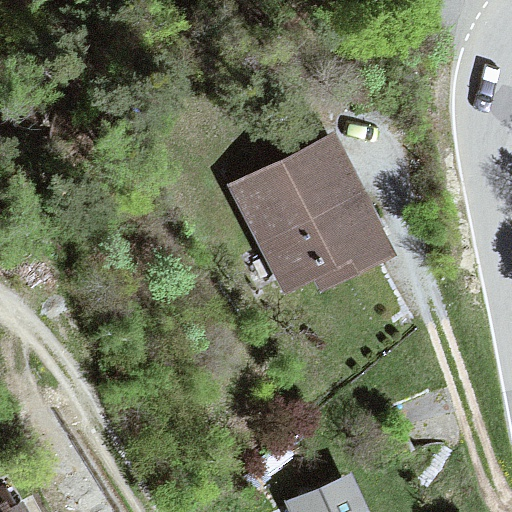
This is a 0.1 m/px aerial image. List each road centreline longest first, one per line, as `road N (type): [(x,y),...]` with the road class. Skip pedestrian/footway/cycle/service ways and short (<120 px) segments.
road 1 (unclassified): [(511,307),(490,167),(492,98),(511,38)]
road 2 (residential): [(0,302),(62,363),(152,511)]
road 3 (track): [(135,0),(0,30)]
